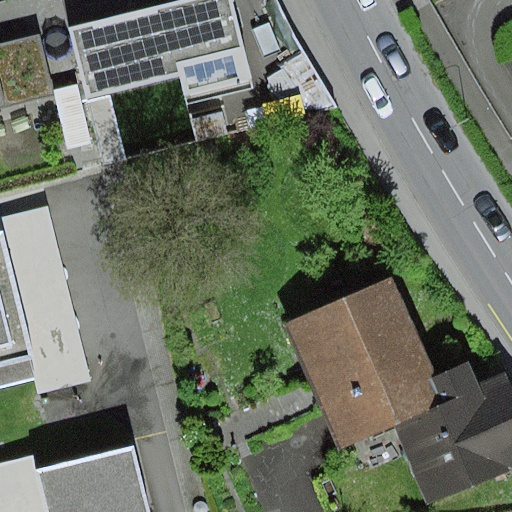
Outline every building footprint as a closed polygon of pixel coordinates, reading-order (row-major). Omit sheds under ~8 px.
[(233,0),(192,0),(74,32),(91,103),(188,79),(182,64),(246,51),(233,0)] [(46,38),(0,49),(0,110),(63,95),(46,38)] [(0,219),(0,226),(1,232),(33,358),(42,394),(92,382),(48,207),(0,219)] [(1,232),(0,232),(0,366),(33,358),(1,232)] [(395,284),(292,327),(345,451),(398,428),(448,407),(435,376),(395,284)] [(448,407),(398,428),(437,511),(511,474),(511,390),(507,379),(482,391),(469,363),(435,376),(448,407)] [(147,511),(131,448),(37,472),(46,511),(147,511)] [(0,511),(46,511),(37,472),(33,455),(0,462),(0,511)]
